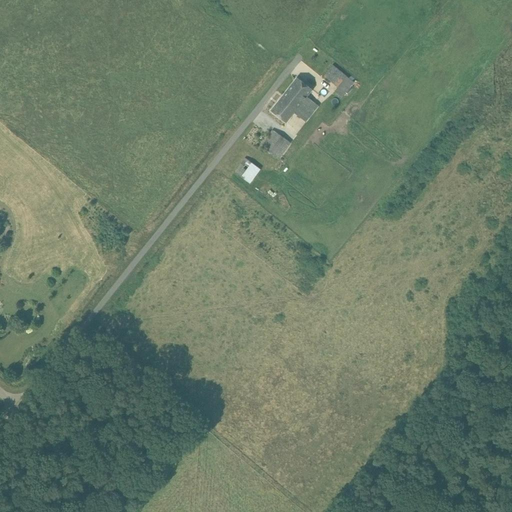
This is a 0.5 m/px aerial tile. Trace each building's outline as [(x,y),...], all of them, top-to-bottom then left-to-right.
[(324,75),(331,81),(340,71),(333,65),(324,75)] [(347,76),(334,92),(341,98),(354,82),(347,76)] [(307,97),(313,90),(297,78),(271,111),(286,123),(294,113),(306,122),(318,106),(307,97)] [(279,158),(292,142),(274,129),(262,145),(279,158)] [(250,184),(261,170),(246,158),(235,172),(250,184)]
